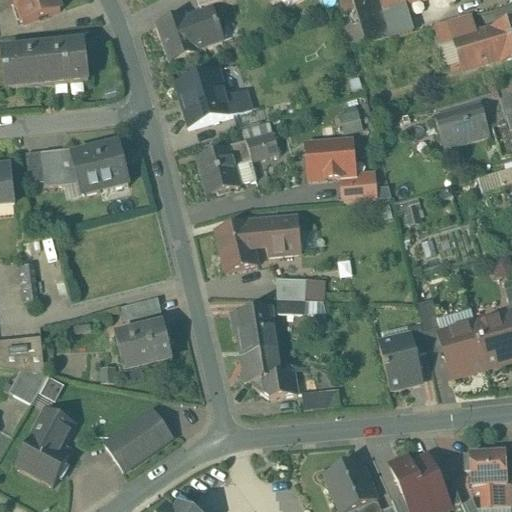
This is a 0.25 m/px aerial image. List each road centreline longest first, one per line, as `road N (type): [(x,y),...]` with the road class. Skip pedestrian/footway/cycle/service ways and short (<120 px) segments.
road 1 (residential): [(142,112),(228,445)]
road 2 (residential): [(228,445),(511,414)]
road 3 (residential): [(142,112),(0,127)]
road 4 (residential): [(113,511),(185,463),(228,445)]
